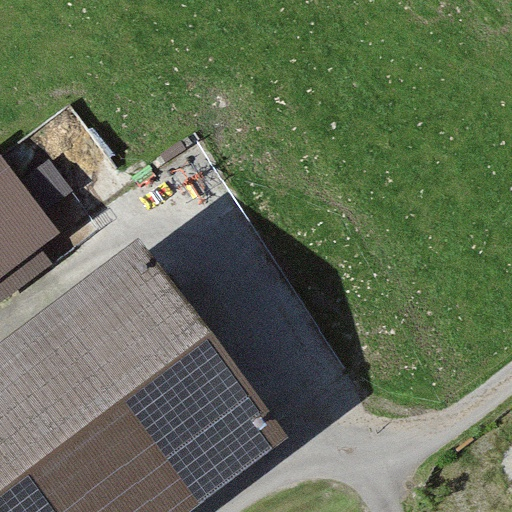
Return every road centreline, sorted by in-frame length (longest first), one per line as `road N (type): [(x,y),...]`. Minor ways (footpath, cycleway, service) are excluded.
road 1 (unclassified): [(379,475),(343,461),(290,462),(232,488),(202,511)]
road 2 (unclassified): [(511,378),(379,475)]
